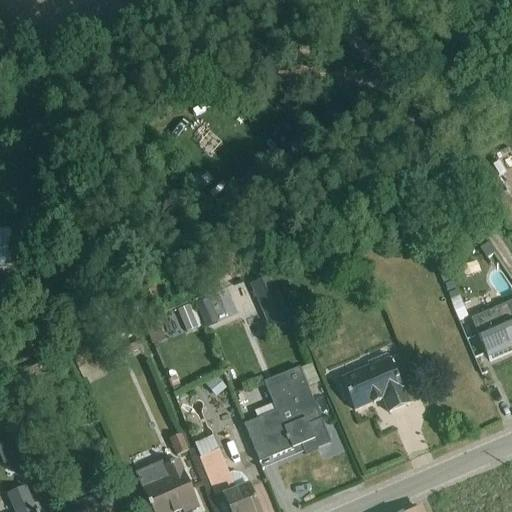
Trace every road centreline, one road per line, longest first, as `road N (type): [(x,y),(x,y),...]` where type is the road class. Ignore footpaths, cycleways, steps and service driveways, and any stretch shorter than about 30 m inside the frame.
road 1 (track): [(330,0),(511,254)]
road 2 (unclassified): [(355,511),(511,444)]
